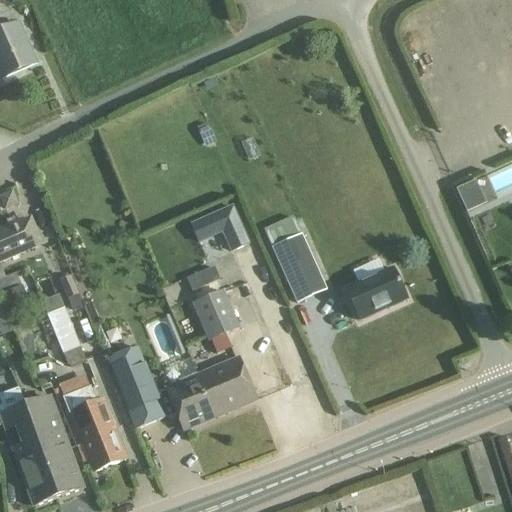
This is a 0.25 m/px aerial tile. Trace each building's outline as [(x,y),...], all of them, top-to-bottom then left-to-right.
[(19,24),(0,32),(0,76),(2,80),(37,64),(19,24)] [(232,208),(192,226),(199,243),(223,232),(232,252),(249,245),(232,208)] [(326,291),(303,236),(295,217),(265,230),(297,304),(326,291)] [(0,263),(35,248),(24,221),(0,230),(0,263)] [(189,222),(158,229),(163,253),(194,245),(189,222)] [(210,343),(239,330),(212,267),(184,278),(194,304),(193,305),(210,343)] [(407,300),(393,269),(346,291),(360,322),(407,300)] [(17,274),(0,281),(0,292),(21,283),(17,274)] [(0,301),(7,319),(28,310),(19,289),(0,297),(0,301)] [(0,304),(0,335),(1,337),(12,333),(7,320),(0,304)] [(62,306),(44,313),(59,354),(78,347),(62,306)] [(170,314),(148,321),(161,362),(184,354),(170,314)] [(165,419),(155,395),(137,349),(107,361),(135,430),(165,419)] [(199,376),(216,418),(256,401),(238,359),(199,376)] [(155,395),(165,419),(176,414),(184,431),(216,418),(199,376),(155,395)] [(90,388),(64,398),(70,412),(71,415),(94,473),(127,460),(104,402),(97,405),(90,388)] [(51,398),(25,407),(58,499),(84,490),(51,398)] [(25,407),(0,415),(0,420),(5,433),(12,430),(18,448),(12,450),(33,508),(58,499),(25,407)] [(434,511),(422,471),(337,498),(341,511),(434,511)]
